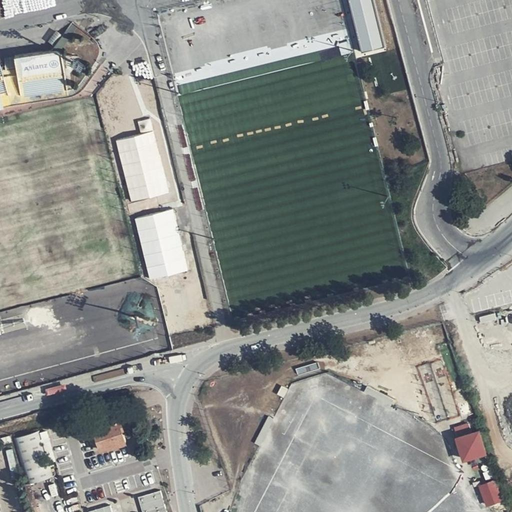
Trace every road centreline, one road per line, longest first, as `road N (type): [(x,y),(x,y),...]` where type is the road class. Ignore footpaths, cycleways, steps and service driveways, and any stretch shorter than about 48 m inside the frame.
road 1 (unclassified): [(199,357),(401,305),(475,262)]
road 2 (unclassified): [(475,262),(435,226),(440,161),(398,0)]
road 3 (unclassified): [(0,410),(199,357)]
road 4 (unclassified): [(191,511),(177,431),(179,395),(199,357)]
road 5 (unknown): [(180,451),(94,482),(76,431)]
